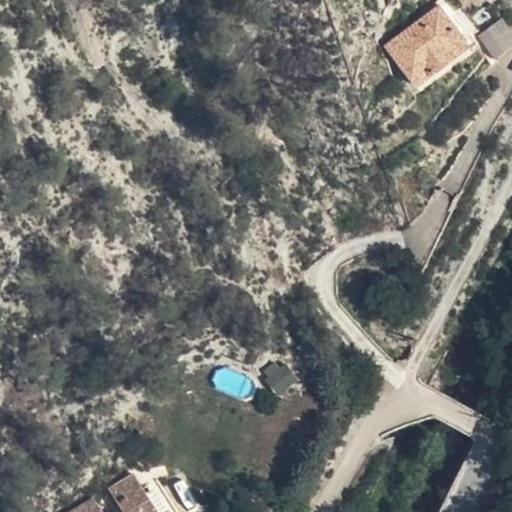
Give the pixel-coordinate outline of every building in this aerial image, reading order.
[(462,0),(469,9),(481,0),(462,0)] [(416,94),(470,54),(442,15),(386,54),(416,94)] [(475,47),(493,69),(511,54),(511,39),(502,27),(475,47)] [(281,358),(260,372),(276,396),(297,382),(281,358)] [(221,366),(211,385),(242,401),(252,382),(221,366)] [(131,492),(145,485),(140,476),(114,490),(120,503),(131,492)] [(160,511),(145,485),(131,492),(120,503),(125,511),(160,511)] [(104,511),(96,496),(69,511),(104,511)]
